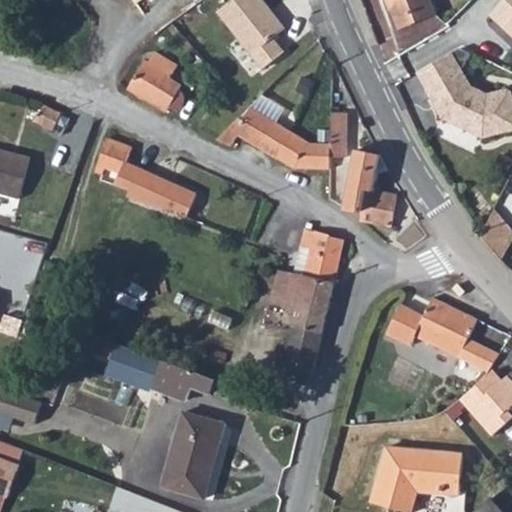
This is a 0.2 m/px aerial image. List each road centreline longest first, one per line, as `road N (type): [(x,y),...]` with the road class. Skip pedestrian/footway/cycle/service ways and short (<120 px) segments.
road 1 (residential): [(387,265),(344,226),(174,138),(104,105),(0,72)]
road 2 (residential): [(470,245),(404,156),(346,46),(334,0)]
road 3 (residential): [(387,265),(347,310),(297,511)]
